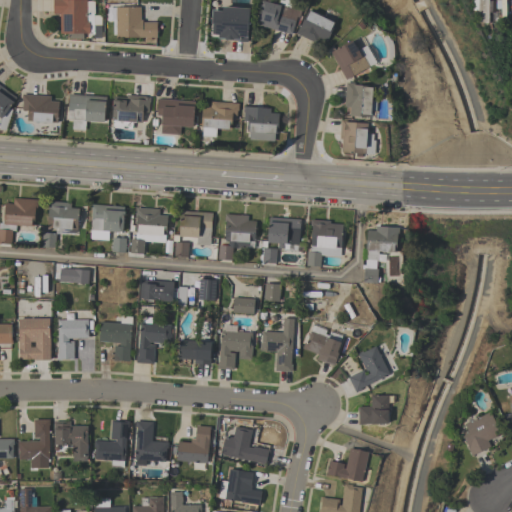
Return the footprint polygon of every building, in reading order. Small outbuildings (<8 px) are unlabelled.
[(53,14),(53,0),(86,0),(86,2),(94,2),(94,14),(93,14),(93,16),(100,16),(100,25),(101,25),(101,38),(94,38),(94,32),(89,32),(89,34),(83,34),(83,39),(67,39),(67,34),(60,34),(60,14),(53,14)] [(254,24),(256,17),(257,17),(262,0),(280,5),(281,0),(291,0),(294,1),(293,6),(302,8),(299,18),(296,18),(291,35),(254,24)] [(472,0),(473,11),(478,11),(478,22),(487,22),(487,0),(472,0)] [(210,35),(212,9),(222,10),(223,7),(250,9),(247,42),(237,42),(237,41),(217,40),(218,36),(210,35)] [(157,38),(150,38),(150,40),(145,40),(145,38),(115,38),(115,8),(140,8),(140,21),(142,21),(142,23),(156,23),(157,38)] [(324,47),(295,33),(299,26),(300,26),(308,10),(336,23),(324,47)] [(369,67),(346,80),(330,53),(352,40),(361,56),(363,55),(369,67)] [(373,87),(371,101),(377,101),(376,111),(371,111),(370,118),(349,116),(350,108),(344,107),(346,83),(353,83),(353,85),(373,87)] [(1,119),(0,118),(0,86),(16,98),(1,119)] [(105,97),(103,123),(85,122),(84,130),(72,129),(72,120),(68,119),(68,111),(67,111),(68,94),(105,97)] [(58,102),(57,123),(26,121),(27,111),(21,110),(22,103),(21,103),(21,95),(50,97),(50,101),(58,102)] [(142,123),(132,122),(131,130),(112,128),(113,121),(111,121),(113,97),(126,98),(126,95),(145,97),(145,98),(150,98),(150,103),(149,102),(148,113),(142,113),(142,123)] [(156,116),(157,99),(194,102),(193,128),(179,127),(179,135),(160,134),(162,116),(156,116)] [(216,129),(215,137),(202,136),(202,128),(200,127),(202,107),(210,108),(210,102),(238,104),(238,112),(236,111),(236,120),(231,119),(231,130),(216,129)] [(270,109),(270,113),(279,114),(277,134),(275,134),(274,142),(249,140),(249,132),(247,132),(247,121),(243,121),(243,114),(243,107),(270,109)] [(341,152),(342,140),(339,139),(341,120),(347,120),(346,122),(368,124),(367,134),(373,135),(373,141),(375,141),(374,155),(362,154),(362,158),(356,157),(356,153),(341,152)] [(37,200),(37,209),(35,209),(34,228),(16,226),(15,232),(12,232),(11,244),(0,243),(0,224),(1,224),(1,222),(3,222),(4,204),(12,204),(13,199),(37,200)] [(77,231),(47,228),(49,202),(70,203),(70,208),(79,209),(77,231)] [(108,241),(89,239),(91,211),(90,211),(91,204),(124,207),(123,211),(125,212),(124,217),(123,217),(122,233),(109,232),(108,241)] [(165,243),(144,242),(143,254),(129,253),(130,240),(135,240),(136,234),(135,233),(136,216),(135,216),(136,208),(159,210),(158,215),(167,216),(166,236),(165,236),(165,243)] [(178,237),(180,211),(211,213),(209,246),(196,245),(196,238),(178,237)] [(219,245),(227,246),(228,241),(224,241),(225,222),(224,222),(225,215),(248,216),(247,221),(255,222),(253,249),(232,247),(231,261),(218,259),(219,245)] [(300,220),(298,245),(289,245),(288,249),(277,249),(277,244),(267,244),(268,218),(300,220)] [(343,225),(340,257),(320,256),(320,267),(305,266),(306,252),(311,252),(311,246),(310,246),(312,226),(310,226),(310,220),(330,221),(330,224),(343,225)] [(378,252),(378,260),(365,260),(367,230),(375,231),(375,226),(399,228),(398,235),(397,235),(396,253),(378,252)] [(42,233),(55,234),(54,248),(41,247),(42,233)] [(124,253),(111,252),(112,238),(125,239),(124,253)] [(188,244),(187,258),(173,257),(174,242),(188,244)] [(263,249),(276,250),(275,264),(262,263),(263,249)] [(88,269),(87,282),(58,281),(59,268),(88,269)] [(376,284),(363,283),(364,268),(377,269),(377,278),(380,278),(379,283),(376,282),(376,284)] [(173,282),(172,288),(177,289),(176,303),(153,301),(153,300),(139,299),(140,280),(173,282)] [(197,300),(199,280),(215,281),(214,301),(197,300)] [(280,285),(278,302),(263,300),(265,283),(280,285)] [(254,299),(253,314),(232,313),(233,298),(254,299)] [(119,343),(98,342),(99,334),(100,330),(99,330),(99,322),(119,323),(120,316),(131,317),(129,362),(113,361),(114,347),(119,347),(119,343)] [(153,364),(135,363),(136,357),(137,357),(140,317),(151,318),(151,324),(170,325),(169,334),(171,335),(170,344),(149,342),(149,345),(154,346),(153,364)] [(293,319),(290,365),(291,365),(291,372),(274,371),(275,352),(259,351),(259,344),(261,344),(261,332),(282,333),(283,318),(293,319)] [(50,361),(35,361),(35,360),(18,360),(18,319),(49,319),(50,361)] [(57,320),(88,320),(88,339),(68,339),(68,342),(73,342),(73,361),(56,361),(56,354),(57,354),(57,320)] [(0,325),(11,325),(11,339),(12,339),(12,344),(0,344),(0,325)] [(233,370),(216,369),(217,362),(218,362),(220,331),(251,333),(251,346),(252,346),(251,360),(238,360),(238,352),(229,351),(229,353),(234,354),(233,370)] [(340,343),(336,353),(338,354),(334,366),(316,360),(318,355),(302,349),(304,343),(306,343),(310,332),(340,343)] [(177,359),(179,340),(211,343),(209,365),(193,364),(194,360),(177,359)] [(375,347),(388,375),(360,388),(361,390),(355,393),(348,378),(363,370),(365,374),(366,373),(357,354),(362,351),(363,353),(375,347)] [(388,396),(388,425),(379,425),(379,426),(371,426),(371,425),(365,425),(365,426),(358,426),(358,407),(370,407),(370,396),(388,396)] [(462,434),(468,431),(465,425),(490,413),(501,435),(487,442),(490,447),(471,457),(466,447),(468,447),(462,434)] [(49,420),(49,426),(48,426),(48,460),(47,460),(47,469),(30,469),(30,460),(18,460),(18,449),(17,449),(17,442),(38,442),(38,438),(33,438),(33,420),(49,420)] [(123,468),(110,467),(111,461),(94,460),(95,448),(93,448),(93,441),(115,442),(115,440),(110,440),(111,420),(128,422),(128,428),(127,428),(124,462),(123,462),(123,468)] [(87,427),(87,432),(86,432),(86,458),(72,458),(72,446),(66,446),(66,452),(54,452),(54,422),(70,422),(70,426),(84,426),(84,427),(87,427)] [(134,465),(135,458),(134,458),(136,428),(135,428),(135,422),(153,423),(151,442),(168,443),(167,449),(166,449),(165,463),(145,461),(144,466),(134,465)] [(207,464),(176,461),(177,442),(190,443),(191,439),(195,439),(196,426),(210,427),(207,464)] [(267,466),(220,456),(224,436),(232,438),(234,427),(252,430),(249,447),(254,448),(254,446),(271,449),(267,466)] [(0,459),(0,440),(13,440),(13,445),(12,445),(12,459),(0,459)] [(368,453),(361,483),(325,475),(328,461),(344,465),(343,469),(345,469),(349,449),(368,453)] [(258,505),(224,500),(224,499),(217,498),(220,481),(226,482),(228,470),(252,473),(250,486),(251,487),(251,490),(260,491),(258,505)] [(361,489),(358,511),(318,511),(319,510),(320,510),(320,503),(319,503),(320,498),(339,500),(338,505),(341,506),(344,485),(352,486),(351,487),(361,489)] [(19,511),(19,489),(30,488),(30,507),(50,507),(50,511),(19,511)] [(200,505),(200,511),(169,511),(169,492),(181,492),(181,497),(182,497),(182,502),(181,502),(181,506),(200,505)] [(162,498),(162,511),(131,511),(131,507),(146,506),(146,498),(162,498)] [(124,507),(124,511),(93,511),(93,508),(93,499),(109,499),(109,507),(124,507)] [(0,511),(0,509),(3,509),(3,501),(12,500),(12,509),(13,509),(13,511),(0,511)]
